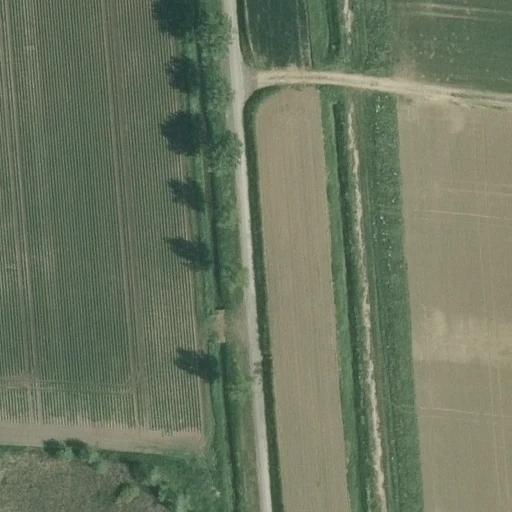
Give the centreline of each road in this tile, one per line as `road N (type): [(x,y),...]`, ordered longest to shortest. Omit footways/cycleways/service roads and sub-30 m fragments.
road 1 (unclassified): [(266,511),(229,0)]
road 2 (track): [(235,83),(300,78),(511,96)]
